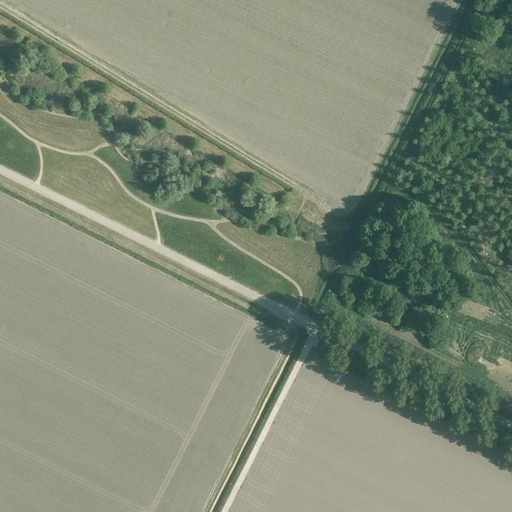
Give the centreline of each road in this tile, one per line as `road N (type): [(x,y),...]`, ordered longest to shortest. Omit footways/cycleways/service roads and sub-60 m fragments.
road 1 (unclassified): [(511,426),(0,171)]
road 2 (track): [(0,5),(307,194)]
road 3 (track): [(224,511),(317,328)]
